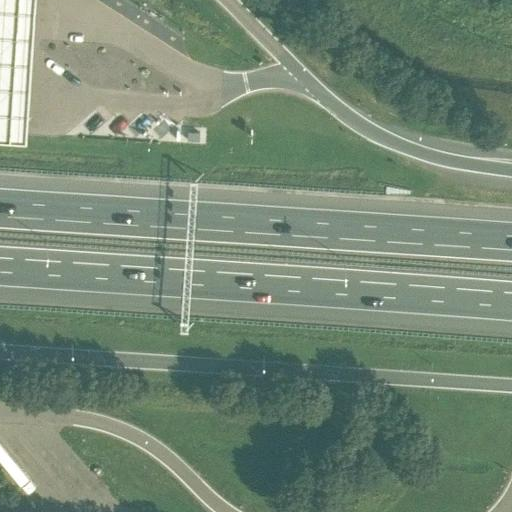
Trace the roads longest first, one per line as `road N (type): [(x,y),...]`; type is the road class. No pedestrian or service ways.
road 1 (motorway): [(0,265),(511,301)]
road 2 (motorway): [(511,243),(0,208)]
